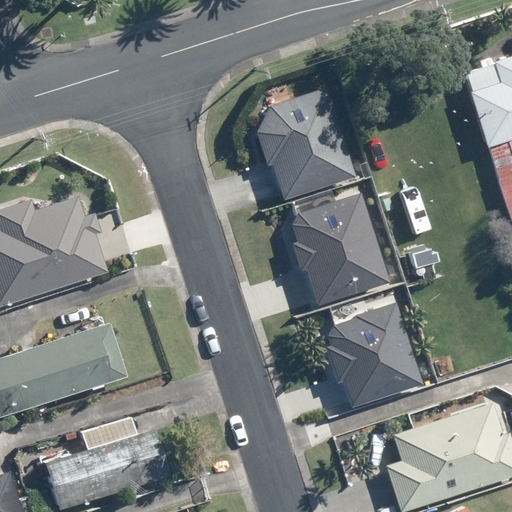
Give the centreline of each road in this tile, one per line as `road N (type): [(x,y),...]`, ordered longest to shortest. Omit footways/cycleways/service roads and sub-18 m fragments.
road 1 (residential): [(283,511),(140,60)]
road 2 (residential): [(360,0),(140,60)]
road 3 (residential): [(140,60),(15,100)]
